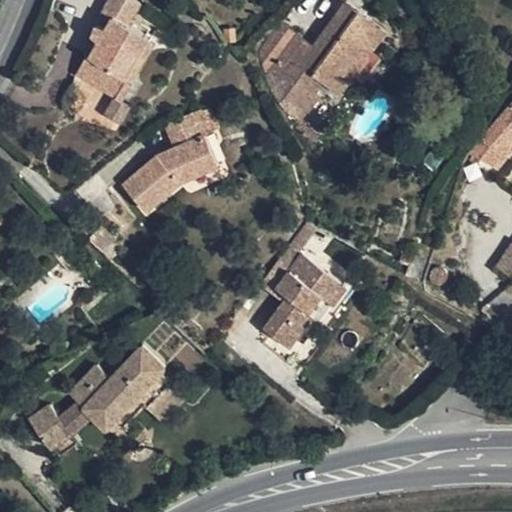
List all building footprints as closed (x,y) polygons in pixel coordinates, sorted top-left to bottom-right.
[(90,55),(87,54),(76,73),(116,96),(151,36),(128,23),(141,2),(137,0),(108,0),(104,9),(114,15),(107,26),(97,23),(93,32),(92,35),(98,41),(90,55)] [(297,36),(281,58),(272,71),(290,101),(307,113),(319,96),(309,90),(317,79),(339,94),(385,28),(346,2),(312,48),(297,36)] [(103,10),(97,23),(107,26),(114,15),(104,9),(103,10)] [(264,44),(281,58),(297,36),(278,23),(264,44)] [(84,52),(87,54),(90,55),(98,41),(92,35),(84,52)] [(220,125),(210,103),(195,110),(205,133),(220,125)] [(511,138),(511,103),(481,139),(500,156),(510,145),(508,143),(511,138)] [(218,163),(205,133),(195,110),(164,125),(175,147),(156,155),(123,183),(147,209),(181,180),(218,163)] [(316,226),(305,220),(259,284),(273,295),(278,288),(288,296),(284,302),(265,330),(288,347),(303,326),(300,323),(320,295),(325,298),(333,304),(347,284),(300,250),(316,226)] [(101,225),(90,236),(111,258),(116,254),(107,246),(115,238),(101,225)] [(273,295),(275,296),(284,302),(288,296),(278,288),(273,295)] [(303,326),(325,298),(320,295),(300,323),(303,326)] [(135,397),(145,405),(162,421),(186,395),(160,371),(164,366),(142,346),(112,378),(97,364),(71,394),(79,400),(94,415),(107,427),(135,397)] [(116,436),(145,405),(135,397),(107,427),(116,436)] [(79,400),(59,416),(63,421),(43,437),(51,449),(55,446),(70,433),(94,415),(79,400)] [(63,421),(59,416),(49,404),(29,419),(43,437),(63,421)] [(76,442),(70,433),(55,446),(60,453),(76,442)]
